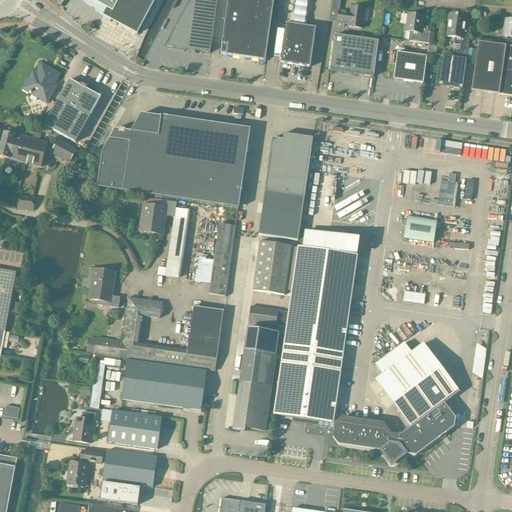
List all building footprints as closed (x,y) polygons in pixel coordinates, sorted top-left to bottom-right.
[(137,35),(155,0),(81,0),(103,17),(137,35)] [(190,0),(165,47),(210,54),(217,0),(190,0)] [(228,0),(220,55),(265,62),(273,0),(228,0)] [(332,0),(330,11),(333,11),(339,12),(340,0),(332,0)] [(339,12),(337,24),(348,25),(348,27),(362,29),(365,10),(350,8),(350,13),(339,12)] [(454,45),(460,46),(468,47),(470,32),(464,31),(465,17),(450,14),(449,17),(448,17),(447,22),(449,23),(446,37),(455,38),(454,45)] [(423,17),(407,15),(405,32),(409,33),(408,42),(428,45),(430,32),(421,31),(423,17)] [(506,46),(511,47),(511,20),(505,20),(502,37),(507,38),(506,46)] [(286,24),(280,64),(310,68),(315,28),(286,24)] [(373,77),(378,42),(335,36),(330,71),(373,77)] [(511,96),(511,47),(506,46),(478,43),(471,91),(511,96)] [(458,59),(466,60),(468,47),(460,46),(458,59)] [(423,84),(426,57),(397,53),(393,80),(423,84)] [(466,60),(458,59),(442,57),(438,86),(462,90),(466,60)] [(30,77),(23,90),(47,104),(53,93),(50,92),(59,75),(41,65),(34,79),(30,77)] [(75,143),(101,98),(86,90),(87,89),(85,87),(83,86),(80,85),(80,86),(69,80),(49,117),(44,126),(75,143)] [(37,120),(36,124),(44,126),(49,117),(46,115),(42,121),(37,120)] [(133,129),(131,132),(122,192),(238,209),(250,130),(160,117),(160,118),(141,115),(133,129)] [(131,132),(129,132),(115,130),(110,139),(109,139),(102,153),(97,188),(122,192),(131,132)] [(0,157),(9,159),(15,135),(4,132),(0,147),(0,157)] [(272,139),(264,192),(304,198),(313,139),(283,134),(282,140),(272,139)] [(47,144),(15,135),(9,159),(41,168),(47,144)] [(69,164),(77,150),(58,140),(50,154),(69,164)] [(304,198),(264,192),(258,236),(298,242),(304,198)] [(33,211),(35,199),(18,197),(17,209),(33,211)] [(164,214),(174,216),(175,209),(176,204),(155,200),(154,207),(142,205),(138,232),(161,235),(163,225),(162,225),(164,218),(164,214)] [(407,217),(404,239),(433,243),(437,222),(407,217)] [(225,297),(236,227),(219,225),(209,295),(225,297)] [(286,324),(273,415),(318,422),(318,427),(334,430),(335,425),(335,424),(333,424),(347,324),(357,256),(359,240),(304,232),(302,248),(298,247),(286,324)] [(284,296),(292,247),(260,242),(253,292),(284,296)] [(16,273),(0,269),(0,331),(5,332),(16,273)] [(118,308),(119,298),(111,297),(115,273),(89,269),(86,289),(91,289),(89,300),(98,301),(98,305),(118,308)] [(128,298),(122,343),(97,339),(95,354),(214,372),(223,311),(193,307),(187,351),(138,344),(142,316),(159,319),(162,303),(128,298)] [(248,323),(276,327),(278,311),(250,308),(248,323)] [(247,329),(233,430),(245,432),(245,429),(265,432),(279,334),(247,329)] [(10,336),(9,342),(18,344),(19,337),(10,336)] [(454,387),(447,377),(423,345),(411,354),(404,344),(375,365),(382,375),(375,381),(409,427),(405,430),(407,431),(400,436),(391,435),(382,425),(341,420),(335,425),(334,430),(333,439),(337,446),(379,451),(391,468),(407,455),(416,457),(454,428),(455,420),(444,404),(459,393),(454,387)] [(483,376),(484,347),(473,346),(472,375),(483,376)] [(105,359),(104,366),(120,368),(121,362),(105,359)] [(201,411),(206,372),(127,361),(121,401),(201,411)] [(79,395),(90,397),(91,388),(80,387),(79,395)] [(5,407),(3,418),(17,420),(19,410),(5,407)] [(157,450),(161,419),(112,412),(108,443),(157,450)] [(94,422),(95,415),(82,413),(81,419),(76,419),(73,442),(90,444),(93,422),(94,422)] [(71,464),(68,486),(83,488),(85,478),(84,478),(84,475),(85,475),(87,466),(85,466),(85,463),(101,465),(103,453),(81,450),(80,462),(82,463),(81,465),(71,464)] [(152,488),(156,459),(107,452),(102,481),(152,488)] [(0,489),(11,492),(17,459),(0,456),(0,489)] [(140,489),(102,483),(99,501),(137,506),(140,489)] [(0,511),(3,511),(6,511),(11,492),(0,489),(0,511)] [(220,500),(218,511),(264,511),(265,506),(220,500)]
